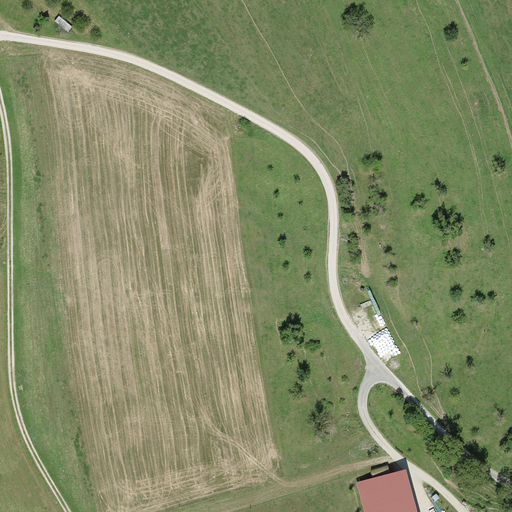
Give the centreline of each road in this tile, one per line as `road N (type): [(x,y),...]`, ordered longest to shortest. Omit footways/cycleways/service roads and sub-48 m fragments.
road 1 (track): [(0,36),(150,65),(307,150),(332,201),(334,298),(376,367)]
road 2 (track): [(65,511),(16,412),(0,102)]
road 3 (track): [(462,511),(428,478),(405,468),(363,420),(360,392),(376,367)]
road 4 (residential): [(511,487),(454,449),(376,367)]
